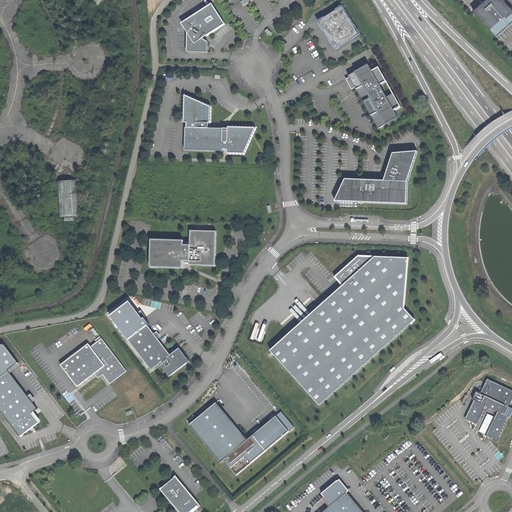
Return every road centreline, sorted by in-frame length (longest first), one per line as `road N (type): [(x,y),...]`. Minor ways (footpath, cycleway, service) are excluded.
road 1 (unclassified): [(156,66),(102,299),(76,316),(0,329)]
road 2 (unclassified): [(299,231),(261,268),(209,374),(162,420)]
road 3 (trunk): [(386,0),(511,166)]
road 4 (trunk): [(376,0),(451,135),(459,173)]
road 5 (trunk): [(511,139),(406,0)]
road 6 (secondary): [(357,415),(447,348),(493,338)]
road 7 (secondary): [(459,297),(443,335),(357,415)]
road 8 (unclassified): [(446,204),(414,227),(313,224),(299,231)]
road 9 (secondary): [(243,511),(357,415)]
road 10 (unclassified): [(299,231),(419,240),(444,253)]
road 11 (unclassified): [(296,221),(278,116),(261,83)]
road 12 (trunk): [(511,89),(422,0)]
